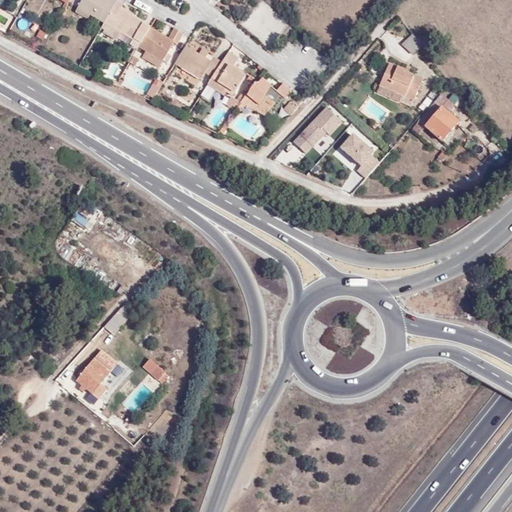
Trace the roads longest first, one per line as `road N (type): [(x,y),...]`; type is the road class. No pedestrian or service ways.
road 1 (motorway): [(120,159),(211,230),(258,309),(254,376),(212,511)]
road 2 (motorway): [(511,205),(442,250),(384,262),(317,243),(196,184)]
road 3 (residential): [(256,159),(0,39)]
road 4 (residential): [(498,158),(416,197),(344,198),(256,159)]
road 5 (primary): [(120,159),(283,258),(297,280),(300,308)]
road 6 (primary): [(348,285),(196,184)]
road 7 (motorway): [(295,351),(215,511)]
road 8 (residential): [(256,159),(375,35)]
road 9 (primary): [(196,184),(49,109)]
road 10 (motorway): [(511,224),(450,269),(369,291)]
road 11 (motorway): [(511,397),(420,511)]
road 12 (primary): [(389,361),(442,349),(511,384)]
road 13 (primary): [(511,356),(391,315)]
